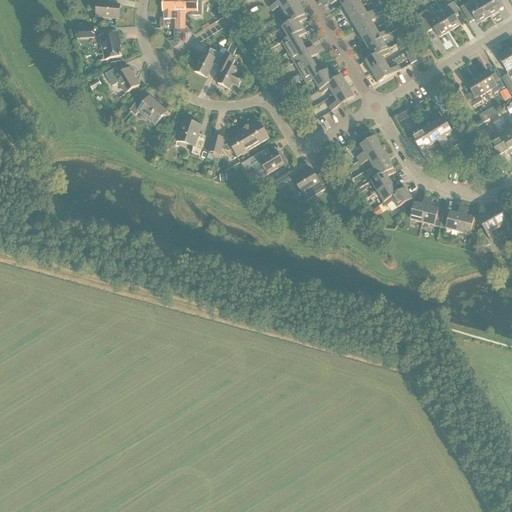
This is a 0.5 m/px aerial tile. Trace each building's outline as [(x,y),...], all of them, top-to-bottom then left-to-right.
[(119,20),(120,6),(105,4),(104,0),(91,0),(90,10),(97,11),(96,17),(119,20)] [(284,14),(298,5),(295,0),(283,0),(270,8),(272,12),(280,7),(284,14)] [(354,0),(343,7),(349,17),(363,9),(359,2),(362,0),(354,0)] [(413,3),(411,0),(403,0),(400,2),(404,8),(413,3)] [(470,0),(469,1),(470,2),(461,8),(470,23),(475,20),(478,24),(488,18),(477,0),(470,0)] [(499,0),(477,0),(479,3),(488,18),(499,12),(498,11),(504,8),(499,0)] [(163,12),(164,12),(164,20),(175,20),(175,33),(176,33),(176,42),(180,42),(180,33),(180,30),(180,23),(180,2),(163,1),(163,12)] [(180,23),(180,30),(180,33),(188,33),(188,29),(185,29),(185,12),(198,12),(198,2),(180,2),(180,23)] [(446,13),(440,17),(450,32),(460,26),(455,16),(460,13),(454,3),(444,9),(446,13)] [(298,5),(284,14),(288,21),(280,25),(282,29),(305,15),(298,5)] [(367,15),(363,9),(349,17),(355,28),(377,14),(375,10),(367,15)] [(450,32),(440,17),(435,20),(432,16),(427,11),(416,17),(420,23),(422,22),(428,32),(434,29),(439,38),(450,32)] [(380,18),(377,14),(355,28),(361,38),(376,29),(372,23),(380,18)] [(307,19),(305,15),(282,29),(288,39),(289,39),(303,31),(299,24),(307,19)] [(380,36),(376,29),(361,38),(367,48),(382,40),(390,35),(387,31),(380,36)] [(77,39),(95,38),(94,30),(76,31),(77,39)] [(289,39),(288,39),(282,43),(288,54),(302,45),(298,38),(306,34),(304,30),(303,31),(289,39)] [(398,30),(392,33),(399,44),(405,41),(398,30)] [(105,61),(122,57),(119,42),(120,42),(118,33),(100,37),(105,61)] [(382,40),(367,48),(371,55),(364,59),(366,63),(388,50),(382,40)] [(408,47),(405,42),(398,46),(401,51),(408,47)] [(227,53),(233,56),(238,47),(232,44),(227,53)] [(302,45),(288,54),(294,64),(316,51),(314,47),(306,52),(302,45)] [(219,67),(225,56),(211,49),(207,56),(204,54),(195,72),(207,78),(214,64),(219,67)] [(388,50),(366,63),(372,73),(386,65),(382,58),(390,54),(388,50)] [(316,51),(294,64),(300,74),(315,66),(311,59),(319,54),(316,51)] [(410,51),(408,52),(405,54),(411,64),(416,61),(410,51)] [(511,58),(508,51),(498,57),(508,74),(509,73),(511,78),(511,77),(511,58)] [(225,56),(219,67),(217,72),(222,75),(218,84),(230,90),(232,84),(239,88),(243,79),(237,75),(239,72),(232,68),(235,62),(225,56)] [(390,71),(386,65),(372,73),(378,84),(400,71),(398,67),(390,71)] [(319,72),(315,66),(300,74),(307,85),(314,81),(313,81),(328,72),(329,71),(327,68),(319,72)] [(126,94),(139,86),(129,69),(120,74),(117,68),(105,75),(113,87),(119,83),(126,94)] [(332,78),(328,72),(313,81),(314,81),(320,91),(342,78),(339,74),(332,78)] [(488,72),(477,78),(486,94),(492,90),(495,94),(505,88),(496,73),(491,77),(488,72)] [(511,94),(511,83),(510,80),(507,75),(502,78),(511,95),(511,94)] [(342,78),(320,91),(322,94),(330,90),(334,97),(348,88),(342,78)] [(486,94),(477,78),(467,84),(472,94),(467,97),(473,107),(489,98),(486,94)] [(89,84),(93,91),(102,86),(98,79),(89,84)] [(348,88),(334,97),(337,103),(330,108),(332,112),(354,98),(348,88)] [(150,98),(149,100),(143,95),(130,111),(136,116),(139,112),(155,125),(166,112),(150,98)] [(308,104),(313,101),(311,97),(305,100),(302,102),(304,107),(308,104)] [(493,107),(484,113),(489,120),(493,117),(498,114),(495,109),(493,107)] [(307,113),(310,119),(316,116),(312,109),(307,113)] [(433,125),(446,148),(450,145),(445,137),(452,133),(443,119),(433,125)] [(502,138),(497,130),(491,119),(485,123),(492,134),(496,141),(491,144),(500,160),(511,154),(502,138)] [(200,157),(205,141),(197,138),(201,127),(184,121),(177,141),(194,147),(192,154),(200,157)] [(420,128),(423,132),(431,146),(438,142),(443,150),(446,148),(433,125),(430,121),(420,128)] [(244,133),(228,142),(229,144),(233,150),(237,158),(269,139),(260,123),(252,128),(251,126),(242,131),(244,133)] [(507,135),(502,138),(511,154),(511,153),(511,132),(510,129),(511,129),(508,124),(502,127),(507,135)] [(431,146),(423,132),(412,138),(425,160),(429,158),(425,150),(431,146)] [(213,136),(209,152),(221,155),(222,150),(223,146),(225,139),(213,136)] [(359,162),(381,148),(375,138),(360,147),(365,154),(357,158),(359,162)] [(381,148),(359,162),(361,166),(369,161),(373,167),(387,159),(381,148)] [(261,153),(251,159),(242,165),(246,171),(252,167),(256,174),(264,169),(267,175),(284,165),(276,152),(264,159),(261,153)] [(348,169),(353,165),(347,155),(341,158),(348,169)] [(387,159),(373,167),(377,174),(369,179),(371,183),(393,169),(387,159)] [(321,193),(330,187),(322,173),(316,177),(311,169),(304,173),(305,174),(294,181),(302,195),(317,186),(321,193)] [(396,173),(393,169),(371,183),(377,193),(392,184),(388,178),(396,173)] [(392,184),(377,193),(384,203),(406,190),(404,186),(396,191),(392,184)] [(412,201),(406,190),(384,203),(386,207),(394,202),(398,209),(412,201)] [(423,224),(429,199),(425,198),(422,206),(415,204),(411,221),(423,224)] [(433,200),(429,199),(423,224),(435,227),(434,230),(439,231),(441,224),(444,212),(439,210),(439,208),(434,207),(434,209),(431,209),(433,200)] [(371,211),(375,218),(383,213),(379,207),(371,211)] [(458,215),(444,212),(441,224),(447,226),(446,230),(458,233),(465,208),(460,207),(458,215)] [(465,208),(458,233),(470,236),(474,220),(466,218),(469,209),(465,208)] [(489,215),(498,229),(504,225),(509,233),(511,231),(511,228),(500,208),(489,215)] [(498,229),(489,215),(479,221),(492,243),(496,241),(491,233),(498,229)]
